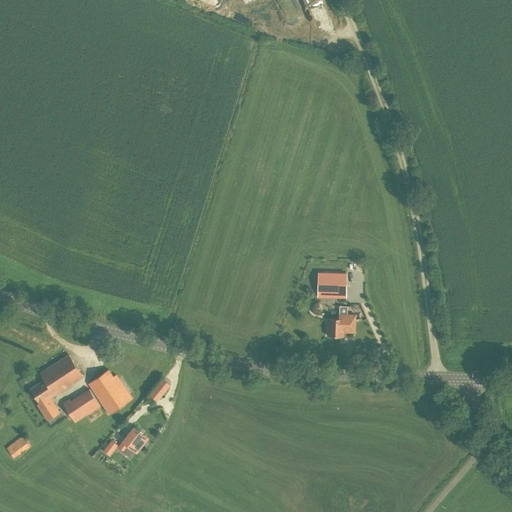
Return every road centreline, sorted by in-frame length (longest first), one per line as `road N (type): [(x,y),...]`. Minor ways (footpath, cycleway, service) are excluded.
road 1 (secondary): [(0,295),(245,367),(436,377)]
road 2 (track): [(436,377),(415,209),(392,122),(338,0)]
